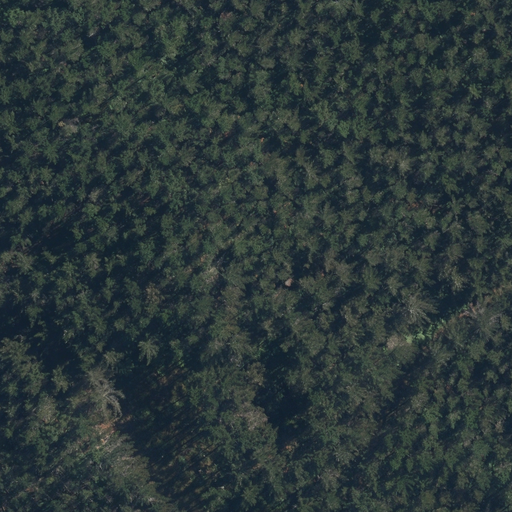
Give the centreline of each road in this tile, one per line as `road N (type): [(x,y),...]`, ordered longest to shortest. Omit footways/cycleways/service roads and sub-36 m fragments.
road 1 (track): [(511,281),(447,316),(358,442),(332,511)]
road 2 (track): [(185,511),(49,338),(0,311)]
